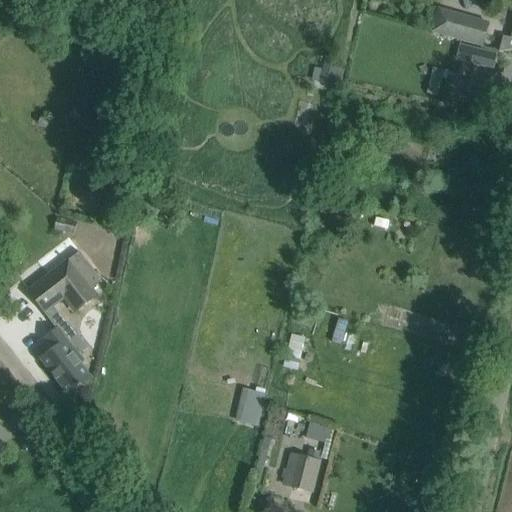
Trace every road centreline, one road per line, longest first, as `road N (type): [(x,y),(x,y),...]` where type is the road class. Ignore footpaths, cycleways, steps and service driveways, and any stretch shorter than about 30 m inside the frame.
road 1 (unclassified): [(123,511),(0,349)]
road 2 (unclassified): [(469,511),(511,326)]
